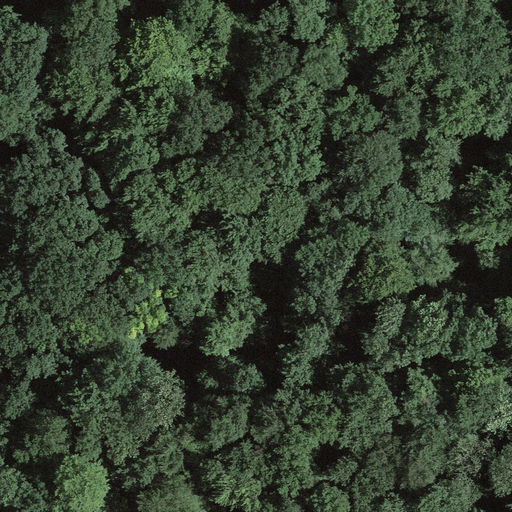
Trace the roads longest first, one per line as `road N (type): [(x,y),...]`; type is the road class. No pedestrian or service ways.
road 1 (track): [(511,224),(232,269),(0,343)]
road 2 (track): [(0,59),(61,53),(225,0)]
